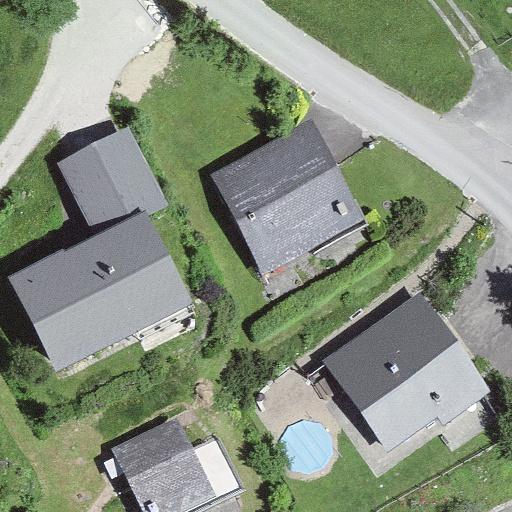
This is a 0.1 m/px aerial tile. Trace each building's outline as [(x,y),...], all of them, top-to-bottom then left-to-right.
[(365,223),(311,122),(209,176),(263,277),(365,223)] [(159,205),(129,145),(99,159),(103,169),(77,182),(96,221),(123,208),(129,220),(159,205)] [(169,297),(142,239),(65,275),(58,261),(18,280),(59,368),(140,330),(132,315),(169,297)] [(492,391),(421,292),(324,361),(388,451),(436,417),(443,426),(492,391)] [(190,450),(175,419),(113,449),(143,511),(196,511),(243,490),(217,437),(190,450)]
